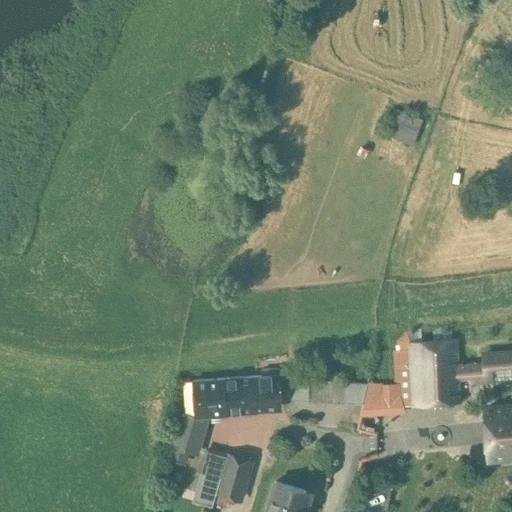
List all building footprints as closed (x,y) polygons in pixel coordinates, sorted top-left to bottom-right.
[(400,110),(390,137),(412,145),(422,118),(400,110)] [(397,341),(397,351),(412,351),(412,342),(454,339),(453,328),(405,332),(397,341)] [(454,339),(412,342),(412,351),(415,405),(462,401),(461,379),(460,364),(459,338),(454,339)] [(406,406),(415,405),(412,351),(397,351),(399,400),(400,406),(406,406)] [(511,351),(488,354),(489,369),(489,374),(511,372),(511,351)] [(511,372),(489,374),(489,369),(485,369),(485,362),(460,364),(461,379),(470,379),(471,384),(511,380),(511,372)] [(279,375),(225,378),(227,414),(281,411),(279,375)] [(225,378),(193,380),(196,417),(184,417),(176,445),(195,450),(203,421),(206,422),(208,415),(227,414),(225,378)] [(367,382),(290,378),(286,400),(361,404),(367,382)] [(407,412),(406,406),(400,406),(399,400),(381,399),(382,388),(367,387),(361,410),(407,412)] [(511,406),(488,408),(490,457),(511,455),(511,406)] [(230,455),(208,449),(202,472),(223,477),(230,455)] [(223,477),(218,494),(239,500),(251,461),(230,455),(223,477)] [(307,491),(276,482),(266,511),(306,511),(308,508),(302,507),(307,491)]
